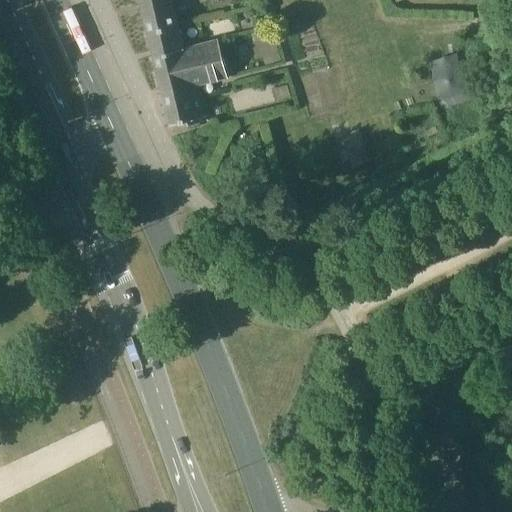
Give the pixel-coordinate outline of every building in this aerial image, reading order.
[(148,0),(140,2),(147,32),(177,25),(171,0),(148,0)] [(147,32),(152,55),(176,50),(181,69),(205,64),(204,60),(221,56),(217,40),(183,48),(177,25),(147,32)] [(176,50),(152,55),(162,95),(199,85),(227,79),(221,56),(204,60),(205,64),(181,69),(176,50)] [(208,122),(199,85),(162,95),(169,126),(187,122),(188,126),(208,122)] [(342,135),(351,164),(369,158),(359,129),(342,135)]
